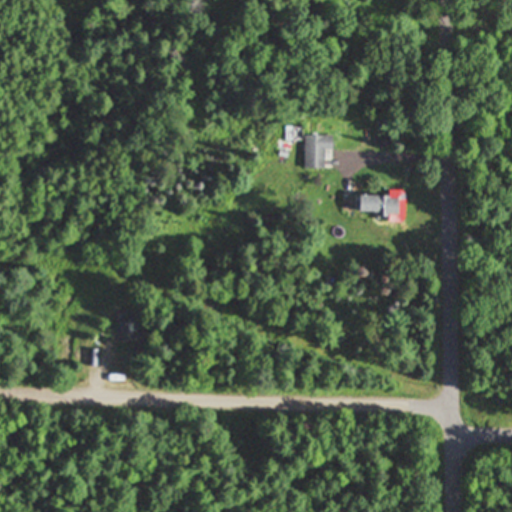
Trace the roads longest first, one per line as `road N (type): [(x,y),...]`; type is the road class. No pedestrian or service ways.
road 1 (residential): [(455,511),(446,0)]
road 2 (residential): [(0,385),(453,403)]
